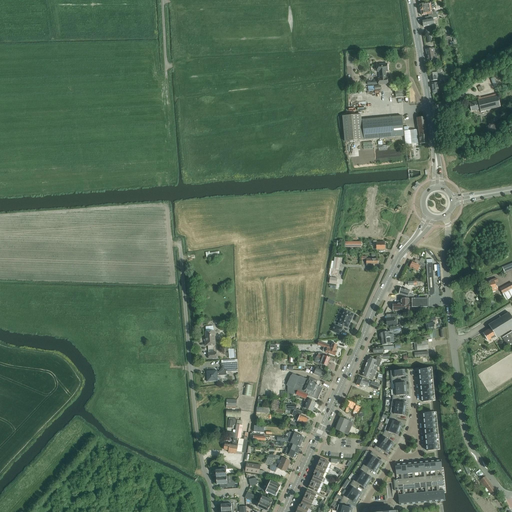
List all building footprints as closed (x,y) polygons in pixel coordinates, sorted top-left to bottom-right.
[(437,18),(436,14),(436,11),(432,12),(431,8),(435,7),(434,3),(430,3),(424,4),(420,5),(421,16),(432,14),(432,15),(428,15),(428,17),(425,18),(425,20),(422,20),(423,27),(433,26),(433,25),(436,25),(435,21),(433,22),(432,19),(437,18)] [(435,61),(435,59),(437,58),(436,54),(434,55),(433,48),(426,50),(428,62),(435,61)] [(379,72),(380,79),(386,78),(385,71),(387,71),(387,64),(377,65),(377,66),(376,66),(375,67),(375,69),(375,70),(376,71),(377,71),(377,72),(379,72)] [(445,81),(447,81),(447,77),(447,75),(445,75),(445,77),(438,78),(438,76),(437,76),(437,73),(430,74),(431,81),(438,80),(438,78),(439,78),(439,82),(440,81),(441,84),(445,83),(445,81)] [(439,94),(438,89),(440,89),(440,87),(441,87),(440,83),(431,84),(432,90),(433,94),(437,93),(437,94),(439,94)] [(407,89),(395,90),(395,97),(408,95),(407,89)] [(480,112),(500,107),(497,96),(469,103),(471,111),(480,109),(480,112)] [(402,116),(359,120),(359,115),(343,116),(345,141),(392,137),(404,136),(402,116)] [(417,136),(419,136),(420,144),(429,143),(427,130),(426,117),(417,118),(418,131),(419,132),(416,133),(417,136)] [(369,245),(373,245),(373,246),(376,246),(376,247),(376,249),(385,249),(385,243),(377,243),(377,241),(373,241),(373,242),(369,242),(369,245)] [(378,259),(367,259),(367,257),(361,256),(361,260),(366,260),(366,266),(373,266),(373,264),(378,264),(378,259)] [(331,261),(330,269),(329,275),(338,276),(339,274),(338,270),(339,270),(340,258),(334,257),(334,262),(331,261)] [(421,259),(418,264),(413,262),(410,268),(418,271),(419,268),(423,270),(426,264),(424,264),(425,261),(421,259)] [(511,263),(502,267),(504,272),(511,268),(511,263)] [(484,283),(486,286),(485,287),(485,288),(485,290),(487,290),(489,293),(497,290),(494,283),(498,281),(496,278),(493,280),(484,283)] [(511,296),(511,284),(511,283),(500,289),(506,301),(511,296)] [(399,294),(408,297),(411,298),(413,298),(414,299),(401,299),(401,304),(393,304),(393,311),(404,311),(407,311),(409,311),(409,307),(420,307),(420,310),(427,309),(427,308),(427,299),(428,298),(428,295),(416,295),(414,295),(408,294),(409,291),(407,290),(403,288),(401,288),(399,294)] [(348,328),(354,314),(344,310),(337,326),(335,325),(332,331),(340,335),(343,328),(342,328),(343,326),(348,328)] [(497,338),(511,329),(511,318),(509,313),(489,325),(491,328),(483,333),(488,341),(496,336),(497,338)] [(387,326),(392,325),(397,324),(396,317),(397,317),(397,314),(391,315),(392,318),(386,319),(387,326)] [(435,322),(425,324),(426,325),(427,330),(434,329),(434,325),(435,325),(435,322)] [(208,346),(208,353),(209,359),(213,359),(213,360),(215,360),(215,359),(216,358),(216,352),(213,353),(213,349),(213,345),(215,345),(214,331),(213,331),(213,326),(206,327),(206,332),(205,332),(206,338),(205,338),(205,346),(208,346)] [(511,350),(511,331),(502,338),(511,351),(511,350)] [(394,342),(393,338),(391,338),(391,337),(381,339),(382,344),(383,345),(389,344),(388,343),(394,342)] [(417,342),(414,343),(415,351),(428,349),(427,341),(417,342)] [(323,348),(322,351),(323,352),(326,353),(335,356),(336,352),(336,351),(337,349),(336,349),(337,345),(332,344),(331,346),(318,342),(317,345),(324,348),(323,348)] [(323,356),(318,354),(317,358),(322,360),(320,364),(327,366),(330,358),(323,356)] [(367,362),(378,367),(379,365),(380,362),(381,360),(376,358),(375,360),(369,358),(367,362)] [(365,367),(376,371),(377,367),(378,367),(367,362),(365,367)] [(238,371),(237,363),(222,364),(222,368),(218,372),(217,372),(217,371),(213,371),(212,370),(206,370),(205,371),(206,378),(207,379),(207,382),(217,381),(217,376),(226,375),(226,371),(238,371)] [(376,371),(365,367),(363,371),(374,375),(375,376),(375,375),(374,374),(376,371)] [(322,377),(324,371),(319,369),(316,368),(315,368),(313,371),(313,372),(313,374),(322,377)] [(404,370),(390,371),(392,381),(398,380),(398,377),(404,376),(404,373),(405,373),(404,370)] [(372,380),(373,377),(373,378),(374,376),(375,377),(375,376),(374,375),(363,371),(362,376),(369,379),(370,379),(372,380)] [(300,398),(301,397),(305,399),(306,399),(308,395),(318,400),(323,388),(318,386),(317,383),(316,383),(317,381),(310,377),(309,380),(301,376),(299,376),(299,377),(294,374),(289,383),(288,383),(287,385),(291,387),(289,392),(298,395),(297,397),(300,398)] [(369,381),(360,377),(357,384),(362,387),(363,384),(367,385),(369,381)] [(392,390),(405,389),(405,386),(406,386),(406,383),(399,383),(398,380),(392,381),(392,384),(394,384),(394,389),(392,390)] [(372,381),(370,386),(370,387),(378,391),(378,390),(380,391),(381,385),(380,385),(380,384),(372,381)] [(245,385),(243,395),(251,397),(253,386),(245,385)] [(393,395),(393,399),(399,399),(399,396),(406,395),(406,392),(405,392),(405,389),(392,390),(393,395)] [(236,408),(236,400),(227,399),(226,408),(236,408)] [(312,411),(313,411),(316,403),(308,399),(306,404),(305,403),(303,407),(312,411)] [(392,408),(404,409),(405,407),(406,407),(406,403),(399,402),(399,399),(393,399),(392,402),(395,402),(394,408),(392,408)] [(391,414),(390,416),(397,418),(397,415),(404,416),(405,412),(404,412),(404,409),(392,408),(391,414)] [(241,410),(227,410),(226,417),(241,418),(241,410)] [(308,419),(301,415),(302,412),(298,410),(294,410),(292,415),(299,418),(297,421),(306,425),(308,419)] [(389,419),(387,425),(399,429),(400,427),(401,427),(402,424),(396,422),(397,418),(390,416),(389,419)] [(339,417),(334,429),(348,435),(353,423),(339,417)] [(229,418),(229,420),(228,420),(227,427),(232,428),(233,425),(235,426),(236,419),(229,418)] [(237,452),(242,452),(245,453),(248,440),(248,438),(244,437),(244,439),(240,439),(243,426),(242,425),(242,421),(237,420),(237,425),(235,433),(230,433),(230,437),(233,438),(232,445),(225,443),(224,450),(229,451),(228,452),(236,454),(237,452)] [(385,431),(384,433),(390,436),(391,433),(398,436),(399,432),(398,432),(399,429),(387,425),(385,431)] [(382,436),(379,441),(390,448),(391,446),(392,446),(394,443),(388,439),(390,436),(384,433),(382,436)] [(297,440),(302,442),(304,437),(296,434),(295,436),(293,436),(290,434),(289,435),(288,438),(292,438),(295,439),(296,438),(298,439),(297,440)] [(296,438),(295,439),(294,442),(291,441),(290,443),(300,447),(302,442),(297,440),(298,439),(296,438)] [(379,441),(374,449),(380,453),(381,450),(387,454),(389,451),(388,450),(390,448),(379,441)] [(291,450),(298,453),(300,447),(290,443),(289,446),(292,447),(291,450)] [(284,454),(288,456),(293,458),(293,457),(295,458),(298,453),(291,450),(287,448),(284,454)] [(372,452),(367,460),(378,467),(379,464),(380,465),(382,462),(376,458),(378,456),(372,452)] [(276,455),(269,455),(265,464),(270,466),(270,468),(271,468),(270,470),(275,472),(277,468),(286,472),(290,462),(282,458),(283,457),(276,455)] [(318,463),(327,467),(329,462),(320,458),(318,463)] [(364,465),(362,468),(368,471),(369,469),(375,472),(377,470),(376,469),(378,467),(367,460),(369,461),(366,466),(364,465)] [(398,491),(399,505),(445,500),(441,461),(395,465),(396,475),(393,475),(392,475),(390,476),(389,476),(388,478),(387,479),(387,480),(387,482),(386,483),(386,484),(393,483),(394,491),(398,491)] [(243,464),(242,469),(242,471),(259,474),(264,475),(264,471),(260,470),(260,465),(246,463),(246,464),(243,464)] [(316,468),(325,472),(327,467),(318,463),(316,468)] [(215,471),(216,477),(227,477),(226,467),(219,467),(219,471),(215,471)] [(323,477),(325,472),(316,468),(314,474),(315,474),(323,477)] [(362,468),(360,470),(362,471),(359,476),(357,475),(368,482),(369,480),(370,480),(372,477),(366,474),(368,471),(362,468)] [(312,479),(321,483),(324,477),(323,477),(315,474),(314,474),(312,479)] [(368,482),(357,475),(352,483),(357,487),(359,484),(365,488),(367,485),(366,485),(368,482)] [(229,477),(227,477),(216,477),(217,485),(220,484),(220,488),(227,487),(227,484),(229,484),(229,477)] [(479,481),(485,489),(481,492),(485,497),(488,496),(485,493),(488,491),(491,494),(495,491),(485,477),(479,481)] [(321,483),(312,479),(310,484),(319,488),(321,483)] [(268,487),(278,492),(281,486),(268,480),(266,486),(268,487)] [(352,483),(350,486),(352,487),(349,492),(347,490),(347,491),(358,498),(359,495),(360,496),(362,493),(356,489),(357,487),(352,483)] [(317,493),(319,488),(310,484),(308,489),(317,493)] [(268,487),(265,492),(276,497),(278,492),(268,487)] [(305,495),(314,499),(316,494),(307,490),(305,495)] [(344,496),(341,500),(347,503),(349,500),(355,503),(357,501),(356,500),(358,498),(347,491),(344,496)] [(303,500),(311,504),(314,499),(305,495),(303,500)] [(263,497),(260,503),(270,507),(272,502),(263,497)] [(308,509),(309,509),(311,504),(303,500),(300,505),(308,509)] [(339,505),(337,510),(342,511),(350,511),(351,511),(352,508),(346,506),(347,503),(341,500),(339,505)] [(221,505),(220,511),(226,511),(234,511),(233,504),(231,504),(231,501),(224,502),(224,505),(221,505)] [(260,503),(258,508),(266,511),(267,511),(270,507),(260,503)]
